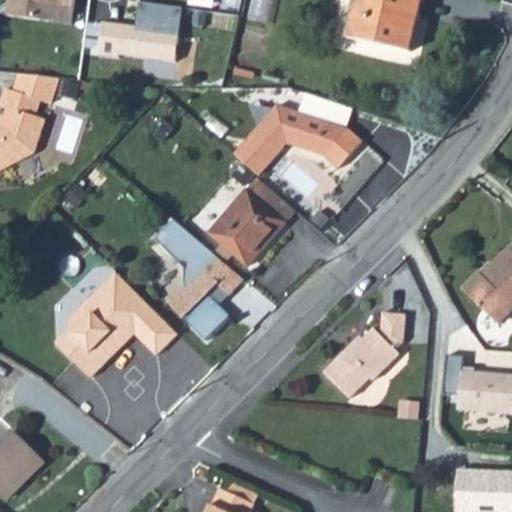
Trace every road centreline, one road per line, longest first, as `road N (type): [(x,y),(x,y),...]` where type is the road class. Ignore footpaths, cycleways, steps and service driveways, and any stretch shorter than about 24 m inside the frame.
road 1 (residential): [(186,432),(450,167),(511,77)]
road 2 (residential): [(186,432),(349,511)]
